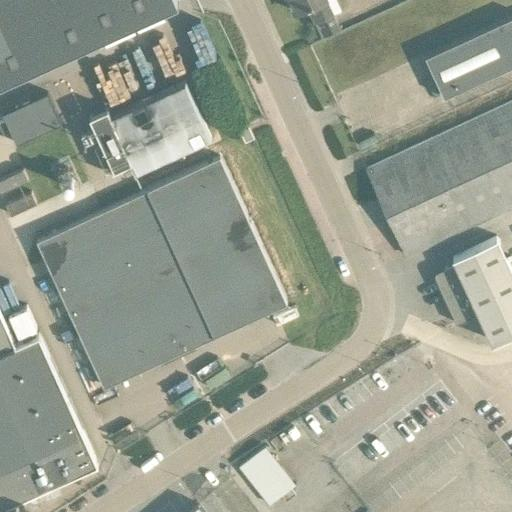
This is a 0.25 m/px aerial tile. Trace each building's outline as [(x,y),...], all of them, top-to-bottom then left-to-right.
[(0,76),(168,0),(0,0),(0,506),(98,462),(39,332),(16,343),(0,308),(0,76)] [(307,6),(321,38),(340,30),(326,0),(289,0),(295,11),(307,6)] [(511,16),(425,56),(435,77),(511,41),(511,16)] [(511,41),(435,77),(444,97),(511,66),(511,41)] [(111,115),(107,108),(90,116),(103,144),(95,147),(106,172),(132,160),(137,172),(212,138),(186,81),(111,115)] [(0,163),(17,155),(15,151),(69,126),(51,85),(0,108),(0,119),(12,145),(0,150),(0,163)] [(511,101),(367,168),(407,256),(511,207),(511,101)] [(248,125),(239,129),(245,142),(254,138),(248,125)] [(36,239),(104,386),(287,302),(220,156),(36,239)] [(28,180),(22,168),(0,178),(0,192),(0,193),(28,180)] [(37,203),(31,192),(5,204),(11,215),(37,203)] [(511,332),(511,269),(497,237),(453,257),(456,263),(439,271),(436,278),(457,324),(479,313),(493,342),(511,332)] [(21,334),(39,327),(30,304),(12,312),(21,334)] [(269,506),(296,484),(266,446),(239,467),(269,506)]
